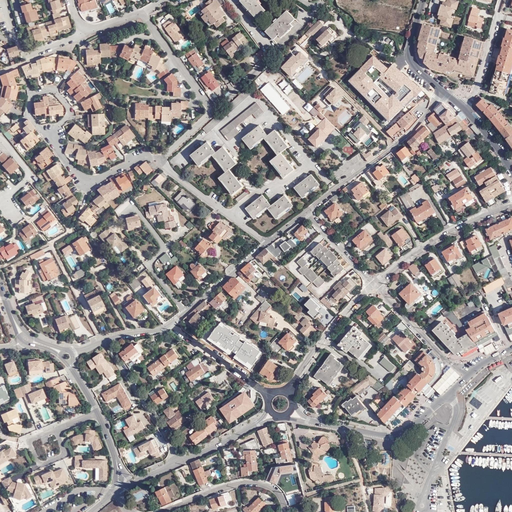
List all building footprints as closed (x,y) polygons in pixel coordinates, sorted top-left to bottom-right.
[(24,14),(27,23),(36,20),(33,9),(32,9),(30,3),(28,4),(27,3),(25,4),(24,2),(25,1),(28,2),(28,0),(18,0),(22,12),(24,12),(24,14)] [(53,10),(57,9),(60,8),(59,4),(58,0),(47,0),(51,11),(53,10)] [(80,0),(81,3),(80,3),(78,3),(80,8),(81,8),(82,12),(90,9),(97,7),(95,0),(90,2),(89,0),(80,0)] [(226,3),(223,0),(213,0),(213,1),(211,2),(210,0),(206,3),(208,6),(205,8),(208,12),(202,16),(209,26),(214,23),(217,27),(226,21),(223,17),(217,9),(216,11),(214,8),(217,6),(219,8),(220,7),(226,3)] [(241,0),(241,1),(256,18),(266,10),(261,5),(257,1),(258,0),(257,0),(241,0)] [(442,19),(441,25),(448,27),(450,18),(452,19),(455,9),(453,8),(455,0),(448,0),(447,3),(445,2),(444,6),(441,5),(438,15),(441,16),(440,19),(442,19)] [(226,15),(220,7),(219,8),(217,9),(223,17),(226,15)] [(473,7),(469,21),(472,22),(471,26),(476,28),(477,26),(482,28),(484,19),(478,17),(481,10),(473,7)] [(199,13),(202,16),(208,12),(205,8),(203,10),(199,13)] [(289,22),(293,18),(287,11),(278,20),(277,19),(275,22),(266,32),(272,38),(277,34),(279,35),(281,38),(284,35),(283,34),(289,28),(290,29),(293,26),(291,24),(289,22)] [(60,18),(58,12),(53,14),(52,15),(53,20),(57,31),(63,30),(62,26),(69,24),(67,16),(60,18)] [(52,32),(53,35),(57,33),(57,31),(53,20),(45,23),(46,25),(39,27),(42,38),(49,36),(49,33),(52,32)] [(185,36),(181,31),(180,32),(179,30),(180,29),(174,22),(172,23),(169,21),(163,25),(173,39),(175,37),(178,42),(185,36)] [(320,21),(297,42),(301,45),(306,40),(312,35),(313,35),(324,25),(320,21)] [(38,41),(43,39),(42,38),(39,27),(39,25),(38,24),(26,28),(30,39),(34,38),(37,37),(38,41)] [(443,30),(423,24),(419,38),(439,44),(443,30)] [(321,44),(326,49),(338,37),(333,33),(335,31),(331,27),(317,40),(321,44)] [(490,91),(498,94),(499,89),(501,90),(501,92),(503,93),(511,62),(511,30),(508,29),(490,91)] [(233,51),(234,52),(243,45),(239,40),(243,37),(240,33),(236,35),(236,36),(232,39),(233,41),(230,43),(224,47),(229,54),(233,51)] [(474,75),(484,42),(466,37),(460,60),(461,60),(461,62),(456,61),(457,59),(436,53),(439,44),(419,38),(418,42),(420,42),(418,50),(420,51),(419,54),(419,56),(420,58),(425,60),(423,63),(425,65),(428,67),(442,72),(446,73),(447,71),(453,72),(454,69),(457,70),(474,75)] [(382,39),(381,50),(397,50),(397,40),(382,39)] [(191,45),(188,40),(181,45),(184,50),(191,45)] [(344,51),(351,44),(349,41),(341,48),(344,51)] [(109,44),(99,44),(100,50),(100,57),(109,57),(110,57),(109,54),(109,47),(109,46),(109,44)] [(119,56),(120,56),(128,60),(129,58),(133,49),(124,45),(123,48),(118,46),(117,53),(120,54),(119,56)] [(129,58),(137,62),(139,59),(143,50),(139,49),(136,47),(137,45),(135,45),(133,49),(129,58)] [(139,59),(148,63),(152,54),(153,51),(152,51),(149,50),(147,49),(148,47),(145,46),(143,50),(139,59)] [(6,50),(0,47),(0,56),(0,57),(1,56),(5,58),(8,57),(9,58),(13,57),(19,55),(16,47),(6,50)] [(292,56),(280,67),(291,79),(296,73),(294,71),(302,64),(304,65),(309,60),(296,47),(290,53),(292,56)] [(204,64),(201,59),(200,60),(199,59),(200,58),(194,49),(186,54),(189,58),(188,59),(194,66),(196,65),(199,68),(204,64)] [(93,63),(100,63),(100,57),(100,50),(94,51),(91,51),(91,50),(86,50),(87,62),(93,62),(93,63)] [(255,54),(260,61),(265,56),(260,50),(255,54)] [(148,63),(146,66),(155,70),(155,69),(158,71),(163,65),(159,62),(160,58),(159,58),(157,57),(152,54),(148,63)] [(373,56),(348,80),(388,121),(422,90),(392,64),(388,68),(373,56)] [(59,58),(46,57),(40,59),(42,69),(52,68),(53,70),(56,70),(59,58)] [(76,63),(74,60),(59,58),(56,70),(65,72),(67,70),(68,67),(69,68),(72,70),(76,63)] [(29,64),(21,67),(25,76),(39,73),(39,71),(42,71),(42,69),(40,59),(36,61),(36,63),(31,64),(31,63),(29,64)] [(499,89),(498,94),(505,96),(511,70),(511,62),(503,93),(501,92),(501,90),(499,89)] [(18,68),(1,76),(4,85),(4,86),(17,85),(16,80),(12,81),(11,78),(15,77),(15,76),(20,75),(18,68)] [(84,73),(80,68),(76,72),(81,77),(82,76),(84,73)] [(159,74),(161,77),(168,72),(166,68),(160,73),(159,74)] [(81,77),(76,72),(70,77),(71,79),(66,83),(67,83),(71,87),(69,89),(67,91),(69,94),(80,85),(84,81),(86,80),(82,76),(81,77)] [(213,90),(220,86),(210,72),(202,77),(209,87),(210,86),(213,90)] [(176,88),(176,80),(171,73),(163,79),(167,84),(167,92),(173,92),(173,88),(176,88)] [(470,92),(474,82),(468,80),(467,81),(465,90),(470,92)] [(93,91),(84,81),(80,85),(84,89),(87,86),(91,92),(93,91)] [(268,83),(260,90),(283,115),(290,108),(268,83)] [(17,85),(4,86),(0,97),(5,98),(15,100),(18,86),(17,85)] [(84,89),(80,85),(69,94),(72,97),(73,97),(77,101),(84,95),(85,97),(91,92),(87,86),(84,89)] [(255,90),(250,85),(203,129),(207,134),(255,90)] [(343,96),(336,89),(328,98),(330,101),(328,103),(335,110),(344,101),(341,98),(343,96)] [(97,100),(95,95),(94,95),(87,99),(81,102),(84,108),(89,105),(90,108),(92,112),(101,107),(97,100)] [(0,97),(0,109),(3,112),(4,111),(7,114),(10,110),(9,109),(12,106),(5,99),(5,98),(0,97)] [(47,97),(43,97),(43,100),(43,102),(41,102),(33,103),(35,114),(45,113),(45,112),(49,111),(47,97)] [(52,97),(47,97),(49,111),(49,114),(59,113),(63,113),(62,105),(57,106),(56,101),(52,101),(52,97)] [(477,105),(490,119),(499,112),(492,104),(489,106),(482,99),(477,105)] [(315,101),(312,104),(315,107),(320,112),(323,109),(322,107),(323,106),(321,105),(320,106),(315,101)] [(265,113),(257,102),(221,131),(229,141),(239,133),(235,128),(253,114),(257,119),(265,113)] [(180,110),(188,110),(188,105),(180,105),(180,103),(176,103),(171,103),(171,107),(171,109),(170,116),(180,116),(180,110)] [(148,107),(148,105),(143,105),(140,105),(140,104),(135,104),(135,116),(140,116),(140,117),(148,117),(148,107)] [(148,117),(147,119),(155,120),(155,118),(161,119),(161,107),(161,106),(155,106),(155,107),(148,107),(148,117)] [(170,120),(170,116),(171,109),(167,109),(167,107),(161,107),(161,119),(161,120),(170,120)] [(320,112),(315,107),(310,111),(315,117),(317,115),(320,112)] [(417,116),(411,109),(408,112),(408,113),(414,119),(417,116)] [(448,109),(440,116),(446,123),(455,117),(448,109)] [(399,120),(408,112),(406,110),(397,118),(399,120)] [(329,121),(320,112),(317,115),(323,120),(314,128),(316,131),(308,138),(317,147),(328,137),(328,136),(335,129),(328,122),(329,121)] [(408,113),(408,112),(399,120),(400,120),(408,113)] [(499,112),(490,119),(500,131),(509,124),(499,112)] [(386,132),(393,138),(414,119),(408,113),(400,120),(398,122),(394,125),(390,128),(386,132)] [(431,122),(427,125),(433,132),(437,129),(436,127),(441,122),(434,113),(428,118),(429,118),(428,119),(431,122)] [(104,132),(103,114),(90,114),(91,133),(104,132)] [(462,121),(457,115),(455,117),(446,123),(447,125),(449,129),(459,122),(462,121)] [(352,131),(348,135),(357,144),(360,140),(359,139),(366,133),(368,134),(371,131),(366,126),(370,122),(363,116),(351,127),(355,132),(353,133),(352,131)] [(387,124),(390,128),(393,125),(397,122),(399,120),(395,116),(387,124)] [(31,131),(35,129),(28,119),(24,122),(26,126),(23,128),(28,134),(29,133),(31,131)] [(173,129),(178,135),(186,128),(181,122),(173,129)] [(431,132),(422,122),(416,129),(424,139),(431,132)] [(462,129),(459,122),(449,129),(448,129),(452,135),(462,129)] [(16,124),(10,129),(13,132),(13,133),(19,128),(16,124)] [(92,135),(91,135),(86,130),(85,132),(75,124),(68,133),(77,140),(78,138),(79,137),(86,142),(92,135)] [(511,127),(509,124),(500,131),(506,139),(511,134),(511,127)] [(132,132),(126,125),(111,136),(116,143),(119,140),(121,143),(124,141),(125,142),(130,138),(134,135),(132,132)] [(270,161),(273,165),(274,164),(282,174),(281,175),(284,178),(294,169),(281,153),(289,147),(275,130),(268,135),(260,125),(243,139),(251,149),(254,147),(253,145),(264,137),(265,138),(267,141),(269,140),(277,151),(275,152),(278,155),(270,161)] [(449,129),(447,125),(434,133),(437,140),(440,143),(452,135),(448,129),(449,129)] [(474,125),(471,127),(477,135),(480,133),(474,125)] [(473,132),(467,126),(463,130),(469,136),(473,132)] [(19,128),(26,136),(28,134),(23,128),(19,128)] [(424,139),(416,129),(407,139),(408,141),(408,142),(414,149),(425,140),(424,139)] [(473,132),(469,136),(463,141),(460,144),(460,143),(458,144),(460,148),(468,142),(470,141),(476,136),(473,132)] [(26,136),(20,141),(23,144),(25,142),(30,148),(39,140),(34,134),(31,136),(29,133),(28,134),(26,136)] [(111,136),(106,139),(109,145),(100,149),(102,151),(105,158),(109,156),(109,157),(115,155),(113,151),(111,147),(110,147),(114,144),(118,150),(120,149),(116,143),(111,136)] [(253,145),(254,147),(265,138),(264,137),(253,145)] [(132,140),(130,138),(125,142),(124,141),(121,143),(123,146),(132,140)] [(267,141),(275,152),(277,151),(269,140),(267,141)] [(219,178),(222,181),(223,180),(231,191),(230,192),(232,195),(243,186),(230,169),(237,164),(224,147),(216,152),(208,142),(191,155),(199,166),(202,164),(202,162),(212,154),(213,155),(215,159),(217,158),(225,168),(224,169),(226,172),(219,178)] [(470,145),(468,142),(460,148),(458,150),(463,157),(467,154),(469,156),(472,154),(477,151),(473,146),(472,147),(470,145)] [(65,153),(71,154),(73,152),(74,150),(77,151),(77,152),(77,153),(75,158),(80,159),(83,159),(83,162),(90,164),(86,151),(85,146),(68,143),(67,146),(65,153)] [(46,156),(51,152),(47,147),(39,153),(40,154),(35,158),(38,162),(39,161),(44,168),(51,162),(48,159),(46,156)] [(403,160),(408,157),(411,154),(405,147),(397,153),(403,160)] [(437,155),(431,147),(429,150),(435,157),(437,155)] [(482,152),(480,148),(477,151),(472,154),(474,156),(470,159),(468,157),(464,160),(470,167),(482,159),(479,154),(482,152)] [(97,162),(105,158),(102,151),(95,153),(94,151),(91,152),(90,150),(86,151),(90,164),(97,162)] [(371,152),(363,155),(366,162),(374,158),(371,152)] [(202,162),(202,164),(213,155),(212,154),(202,162)] [(8,173),(16,166),(9,158),(7,161),(3,164),(1,165),(8,173)] [(215,159),(224,169),(225,168),(217,158),(215,159)] [(152,170),(145,161),(141,165),(140,164),(134,168),(139,175),(143,171),(146,175),(152,170)] [(47,171),(52,179),(52,178),(59,174),(61,173),(58,168),(60,167),(57,164),(46,171),(47,171)] [(274,164),(273,165),(281,175),(282,174),(274,164)] [(389,172),(383,165),(380,167),(380,166),(379,166),(377,167),(377,168),(377,170),(374,172),(371,169),(367,172),(377,186),(382,182),(380,180),(389,172)] [(18,167),(16,166),(8,173),(10,175),(18,167)] [(485,182),(496,175),(491,167),(475,177),(480,185),(485,182)] [(43,174),(48,181),(52,179),(47,171),(43,174)] [(52,178),(59,188),(63,185),(65,184),(67,182),(65,179),(63,180),(59,174),(52,178)] [(303,198),(307,195),(306,194),(316,186),(317,187),(320,185),(311,174),(294,188),(303,198)] [(416,183),(420,180),(415,174),(411,177),(412,178),(416,183)] [(164,178),(160,175),(155,180),(159,184),(164,178)] [(466,182),(461,175),(452,180),(457,188),(466,182)] [(504,188),(496,175),(485,182),(488,186),(480,191),(485,200),(493,195),(494,197),(500,194),(499,192),(504,188)] [(115,179),(111,182),(115,188),(118,185),(122,191),(131,185),(125,176),(120,179),(119,176),(115,179)] [(223,180),(222,181),(230,192),(231,191),(223,180)] [(112,199),(119,194),(115,188),(111,182),(104,186),(103,185),(97,190),(99,193),(101,195),(104,199),(109,195),(111,198),(112,199)] [(370,193),(362,182),(352,189),(355,193),(354,194),(359,200),(363,196),(365,198),(370,193)] [(410,191),(422,184),(420,182),(409,189),(410,191)] [(59,188),(57,189),(63,199),(71,193),(66,186),(65,187),(63,185),(59,188)] [(306,194),(307,195),(317,187),(316,186),(306,194)] [(454,210),(455,209),(473,198),(474,197),(472,192),(470,193),(466,187),(449,198),(453,204),(452,205),(454,210)] [(34,200),(35,202),(40,199),(32,190),(29,193),(25,196),(21,199),(27,206),(30,203),(34,200)] [(249,193),(247,191),(236,199),(239,202),(249,193)] [(184,193),(182,192),(175,199),(178,202),(186,210),(188,208),(189,210),(190,210),(193,207),(193,206),(195,204),(192,201),(193,200),(189,197),(188,199),(184,196),(185,194),(184,193)] [(418,222),(422,220),(430,214),(435,212),(428,200),(423,203),(424,205),(417,209),(407,192),(400,196),(409,211),(411,210),(418,222)] [(76,201),(72,193),(71,193),(63,199),(61,200),(63,203),(62,204),(64,207),(63,209),(61,210),(65,216),(69,214),(68,213),(75,208),(73,206),(72,204),(74,202),(76,201)] [(109,206),(106,202),(104,199),(101,195),(97,198),(96,196),(92,199),(93,201),(90,203),(93,207),(91,208),(90,209),(94,212),(103,205),(105,209),(109,206)] [(289,207),(290,208),(293,206),(285,195),(271,206),(263,195),(246,208),(254,219),(268,208),(277,219),(280,216),(279,215),(289,207)] [(473,198),(455,209),(457,212),(474,201),(473,198)] [(164,221),(165,221),(165,216),(169,215),(168,211),(167,205),(162,206),(162,203),(158,204),(149,206),(149,210),(145,211),(146,216),(157,214),(159,222),(164,221)] [(337,215),(338,216),(340,216),(342,215),(343,212),(335,203),(325,211),(332,219),(337,215)] [(90,209),(88,207),(85,211),(81,215),(78,218),(83,222),(84,221),(89,225),(92,222),(93,223),(96,220),(91,215),(94,212),(90,209)] [(280,216),(290,208),(289,207),(279,215),(280,216)] [(50,224),(56,220),(48,209),(41,214),(44,217),(36,223),(43,231),(51,225),(50,224)] [(214,209),(213,209),(209,213),(216,218),(218,215),(220,213),(214,209)] [(390,210),(381,217),(389,227),(402,217),(396,209),(391,212),(390,210)] [(138,220),(137,216),(125,218),(128,230),(133,229),(133,227),(140,226),(138,220)] [(511,217),(499,223),(504,233),(511,229),(511,217)] [(170,220),(165,221),(164,221),(165,228),(175,226),(174,222),(173,219),(170,220)] [(214,239),(219,243),(223,238),(220,236),(226,229),(229,231),(230,230),(220,222),(217,225),(213,222),(209,227),(215,232),(212,236),(211,234),(209,236),(214,239)] [(298,223),(287,232),(292,238),(295,235),(300,240),(303,240),(304,238),(305,236),(303,235),(308,231),(303,225),(301,227),(298,223)] [(491,239),(504,233),(499,223),(487,229),(488,232),(489,235),(491,239)] [(31,225),(25,229),(25,230),(23,232),(19,234),(24,242),(28,240),(28,239),(33,235),(34,236),(37,233),(31,225)] [(403,241),(408,237),(402,228),(392,235),(400,246),(402,245),(405,243),(403,241)] [(360,248),(372,238),(365,230),(354,240),(360,248)] [(109,237),(104,231),(99,235),(104,242),(106,240),(113,248),(116,245),(121,252),(128,247),(121,240),(119,241),(113,233),(109,237)] [(389,242),(391,245),(394,244),(386,233),(384,235),(385,237),(388,240),(389,242)] [(477,248),(481,246),(482,245),(476,235),(466,241),(468,244),(467,245),(470,251),(471,251),(473,255),(479,252),(477,248)] [(210,242),(214,239),(209,236),(205,239),(200,244),(199,243),(198,244),(199,245),(196,249),(197,249),(201,253),(200,254),(203,257),(204,255),(203,254),(211,246),(212,247),(213,245),(210,242)] [(90,249),(82,237),(72,243),(80,255),(90,249)] [(411,241),(408,237),(403,241),(405,243),(402,245),(403,247),(411,241)] [(374,241),(372,238),(360,248),(362,250),(374,241)] [(182,240),(179,243),(185,248),(187,247),(187,246),(187,244),(182,240)] [(277,245),(274,241),(272,243),(266,248),(271,253),(276,250),(274,247),(277,245)] [(313,250),(317,254),(324,247),(320,243),(313,250)] [(0,258),(1,260),(3,258),(4,259),(5,258),(7,261),(18,254),(17,252),(13,246),(12,244),(9,246),(5,249),(4,247),(0,249),(0,258)] [(443,252),(449,261),(457,257),(457,259),(462,256),(455,244),(443,252)] [(317,254),(321,258),(328,251),(324,247),(317,254)] [(271,253),(266,248),(257,256),(264,264),(271,258),(281,267),(283,265),(271,253)] [(491,251),(494,259),(500,256),(497,248),(491,251)] [(383,264),(392,257),(386,249),(377,256),(383,264)] [(43,250),(30,256),(32,260),(44,254),(43,250)] [(325,263),(332,256),(328,251),(321,258),(325,263)] [(158,259),(163,265),(171,259),(166,253),(158,259)] [(329,267),(336,260),(332,256),(325,263),(329,267)] [(500,256),(494,259),(496,262),(497,265),(503,262),(500,256)] [(297,262),(301,267),(302,268),(305,265),(307,263),(302,257),(297,262)] [(44,272),(40,274),(45,282),(55,276),(57,275),(58,273),(57,270),(51,258),(44,262),(43,260),(39,262),(40,264),(40,265),(42,268),(44,272)] [(443,271),(435,258),(426,265),(434,277),(443,271)] [(340,264),(336,260),(329,267),(333,271),(340,264)] [(250,262),(241,270),(245,273),(249,270),(253,266),(250,262)] [(503,262),(497,265),(499,270),(500,272),(506,269),(505,267),(503,262)] [(202,275),(206,272),(200,264),(197,267),(194,263),(193,263),(191,263),(191,264),(191,266),(193,270),(192,271),(199,280),(203,277),(202,275)] [(420,270),(414,263),(408,267),(414,274),(420,270)] [(344,268),(340,264),(333,271),(337,275),(344,268)] [(303,275),(304,274),(309,269),(305,265),(302,268),(301,267),(298,270),(303,275)] [(175,284),(180,281),(180,280),(179,279),(184,275),(177,266),(167,274),(175,284)] [(253,266),(249,270),(255,276),(256,275),(259,278),(262,275),(253,266)] [(86,274),(83,268),(76,272),(79,278),(86,274)] [(304,274),(308,278),(314,272),(310,268),(309,269),(304,274)] [(20,275),(20,276),(18,279),(18,280),(18,287),(18,293),(28,292),(27,279),(31,272),(26,269),(24,272),(22,271),(20,275)] [(506,269),(500,272),(502,277),(503,279),(509,276),(506,269)] [(241,270),(238,273),(243,278),(247,275),(251,279),(253,277),(255,276),(249,270),(245,273),(241,270)] [(500,272),(499,270),(491,274),(492,277),(489,279),(492,283),(502,277),(500,272)] [(308,278),(312,282),(313,282),(318,276),(314,272),(308,278)] [(455,274),(452,276),(458,285),(459,287),(462,285),(455,274)] [(318,276),(313,282),(319,288),(325,282),(319,276),(318,276)] [(458,285),(452,276),(448,278),(454,288),(458,285)] [(503,279),(507,288),(511,285),(511,281),(509,276),(503,279)] [(502,277),(492,283),(483,287),(487,293),(503,284),(508,295),(510,293),(509,292),(507,288),(503,279),(502,277)] [(140,284),(136,278),(129,283),(134,289),(140,284)] [(232,278),(223,287),(224,288),(234,297),(232,298),(234,299),(235,298),(236,299),(246,287),(237,278),(232,278)] [(348,289),(350,291),(355,286),(348,280),(346,282),(351,286),(348,289)] [(337,284),(346,294),(350,291),(348,289),(351,286),(346,282),(343,285),(339,282),(337,284)] [(410,304),(421,294),(412,283),(400,293),(408,302),(410,304)] [(343,298),(346,294),(337,284),(333,288),(336,291),(332,295),(338,300),(341,296),(343,298)] [(101,290),(99,286),(93,289),(95,294),(101,290)] [(154,298),(157,301),(163,296),(155,287),(153,288),(159,295),(154,298)] [(151,305),(157,301),(154,298),(159,295),(153,288),(144,296),(151,305)] [(260,288),(257,291),(265,300),(269,297),(260,288)] [(91,292),(89,289),(83,292),(93,311),(103,306),(98,295),(95,297),(93,291),(91,292)] [(227,298),(222,292),(215,298),(220,304),(227,298)] [(256,297),(263,303),(265,300),(259,294),(256,297)] [(423,296),(421,294),(410,304),(412,306),(423,296)] [(116,295),(111,298),(115,305),(121,301),(116,295)] [(40,296),(31,299),(32,303),(25,306),(28,315),(31,314),(32,316),(44,311),(47,310),(44,302),(42,302),(40,296)] [(143,309),(133,296),(126,302),(127,303),(124,305),(133,317),(143,309)] [(215,303),(209,298),(206,300),(210,303),(213,306),(215,303)] [(320,307),(311,298),(305,304),(310,310),(308,312),(315,318),(320,313),(317,310),(320,307)] [(321,302),(330,310),(334,307),(325,298),(321,302)] [(511,300),(508,303),(510,308),(499,314),(508,334),(511,332),(511,300)] [(206,311),(213,306),(210,303),(207,305),(206,302),(205,301),(200,305),(186,317),(196,328),(205,318),(205,317),(204,316),(202,317),(198,313),(198,311),(199,311),(203,308),(206,311)] [(376,326),(376,325),(380,322),(383,318),(380,314),(381,313),(374,304),(366,311),(370,316),(368,318),(376,326)] [(242,308),(235,316),(239,320),(246,311),(243,308),(242,308)] [(467,329),(450,308),(449,309),(443,314),(447,318),(448,317),(455,324),(456,323),(465,335),(458,339),(455,335),(456,334),(452,330),(451,331),(449,329),(450,328),(446,323),(445,325),(442,322),(434,329),(455,352),(459,350),(460,352),(462,354),(478,345),(467,329)] [(260,311),(258,309),(250,318),(256,323),(258,322),(258,320),(268,323),(267,326),(273,327),(275,319),(269,317),(270,313),(260,311)] [(492,342),(500,337),(488,316),(487,317),(485,313),(480,316),(467,323),(470,328),(467,329),(478,345),(483,353),(486,354),(496,349),(492,342)] [(60,318),(65,330),(69,328),(67,323),(64,316),(60,318)] [(60,332),(65,330),(60,318),(55,319),(58,327),(60,332)] [(307,336),(309,335),(315,329),(310,323),(311,322),(306,318),(301,323),(304,326),(301,330),(307,336)] [(221,322),(208,339),(252,370),(264,353),(221,322)] [(343,342),(341,341),(338,345),(347,352),(349,350),(359,358),(370,344),(361,335),(363,333),(354,326),(350,330),(352,331),(343,342)] [(455,352),(434,329),(433,330),(455,355),(460,352),(459,350),(455,352)] [(350,330),(341,341),(343,342),(352,331),(350,330)] [(293,345),(296,341),(292,337),(295,335),(291,331),(289,333),(288,333),(279,342),(280,343),(277,345),(281,349),(284,347),(287,350),(288,350),(290,351),(294,347),(293,345)] [(413,345),(408,339),(407,340),(404,337),(406,336),(402,331),(397,336),(396,335),(393,338),(406,352),(413,345)] [(379,341),(386,335),(383,332),(376,338),(379,341)] [(387,335),(380,342),(384,346),(391,339),(387,335)] [(138,351),(135,346),(133,343),(120,354),(125,361),(130,357),(138,351)] [(138,343),(135,346),(138,351),(130,357),(132,360),(143,351),(138,343)] [(370,344),(359,358),(361,360),(372,345),(370,344)] [(173,349),(160,358),(166,366),(179,356),(173,349)] [(410,360),(407,363),(428,383),(430,384),(436,378),(439,375),(441,372),(441,368),(440,364),(438,359),(436,356),(433,358),(428,353),(426,350),(415,360),(419,364),(420,363),(424,367),(424,370),(424,371),(423,372),(410,360)] [(88,362),(91,367),(96,364),(102,373),(105,372),(109,378),(115,374),(108,364),(101,353),(88,362)] [(321,367),(314,376),(319,379),(320,378),(328,383),(342,364),(334,358),(336,357),(331,353),(325,362),(321,368),(321,367)] [(395,367),(384,357),(379,362),(391,372),(395,367)] [(166,366),(160,358),(148,368),(153,376),(166,366)] [(29,370),(42,368),(45,368),(46,372),(51,372),(51,370),(54,370),(53,363),(50,363),(49,361),(42,362),(41,360),(35,361),(34,359),(28,360),(28,361),(28,362),(29,370)] [(262,371),(265,374),(268,376),(268,377),(269,379),(270,379),(272,379),(273,379),(274,378),(275,376),(274,374),(272,373),(277,366),(269,360),(262,371)] [(5,366),(4,366),(7,375),(18,371),(13,361),(5,364),(5,366)] [(407,363),(403,367),(395,375),(398,378),(402,374),(403,375),(408,375),(410,373),(411,374),(409,376),(409,381),(410,382),(409,382),(410,383),(408,385),(409,386),(408,388),(416,396),(428,383),(407,363)] [(96,364),(91,367),(92,369),(96,367),(100,374),(102,373),(96,364)] [(191,381),(205,372),(199,364),(186,373),(191,381)] [(344,365),(342,364),(328,383),(329,385),(344,365)] [(452,367),(433,387),(442,395),(460,376),(452,367)] [(369,375),(351,390),(354,393),(356,391),(360,395),(365,390),(364,388),(369,384),(380,392),(384,386),(369,375)] [(395,375),(384,386),(389,391),(393,387),(393,382),(395,381),(398,378),(395,375)] [(53,379),(45,383),(47,388),(53,386),(55,392),(59,392),(58,399),(72,399),(71,406),(80,406),(72,391),(69,391),(69,390),(65,381),(60,383),(55,385),(53,379)] [(107,402),(112,399),(111,397),(118,393),(122,400),(120,401),(124,408),(132,403),(121,382),(102,393),(107,402)] [(26,383),(18,387),(21,395),(26,393),(29,401),(29,402),(43,396),(40,388),(30,392),(29,389),(26,383)] [(159,387),(156,389),(149,394),(151,397),(161,390),(159,387)] [(329,397),(321,387),(313,394),(314,395),(308,401),(314,407),(323,399),(325,401),(329,397)] [(161,390),(151,397),(156,405),(169,396),(164,388),(161,390)] [(396,397),(406,406),(416,396),(408,388),(407,389),(405,388),(404,390),(403,389),(396,397)] [(244,391),(219,409),(229,424),(255,406),(244,391)] [(202,409),(215,399),(209,392),(196,402),(202,409)] [(111,397),(112,399),(117,396),(120,401),(122,400),(118,393),(111,397)] [(361,410),(365,406),(359,399),(357,396),(353,399),(352,398),(348,402),(347,401),(343,404),(345,407),(351,414),(355,411),(356,412),(360,409),(361,410)] [(388,425),(406,406),(396,397),(395,396),(383,409),(380,406),(375,401),(373,400),(370,404),(385,422),(388,425)] [(378,398),(375,401),(380,406),(383,403),(378,398)] [(168,417),(174,413),(169,406),(163,410),(168,417)] [(453,412),(440,406),(435,419),(448,425),(453,412)] [(19,416),(16,408),(0,414),(4,422),(6,421),(8,425),(7,426),(9,430),(19,432),(20,432),(21,425),(20,425),(21,422),(19,421),(17,416),(19,416)] [(173,429),(186,420),(181,412),(168,422),(173,429)] [(144,427),(141,421),(138,422),(134,415),(126,419),(130,427),(124,430),(128,437),(144,427)] [(213,416),(203,423),(205,426),(203,427),(208,434),(216,427),(214,424),(217,422),(213,416)] [(196,444),(208,434),(203,427),(188,438),(193,444),(195,443),(196,444)] [(264,446),(273,443),(267,427),(258,431),(264,446)] [(94,431),(85,430),(85,435),(83,435),(79,434),(72,437),(75,444),(79,442),(84,443),(85,441),(88,441),(91,442),(91,444),(93,448),(100,445),(96,436),(94,436),(94,431)] [(397,460),(405,470),(407,467),(411,453),(423,434),(420,431),(397,460)] [(312,445),(312,447),(313,449),(311,451),(313,453),(314,459),(313,461),(318,461),(318,459),(318,456),(323,452),(324,451),(327,451),(330,447),(330,445),(328,444),(328,439),(325,437),(321,438),(319,442),(319,443),(316,443),(314,442),(312,445)] [(134,449),(137,455),(142,452),(144,455),(146,454),(147,455),(151,453),(154,458),(161,454),(157,447),(159,446),(155,438),(134,449)] [(255,439),(244,444),(248,451),(255,450),(259,449),(255,439)] [(285,450),(290,448),(288,442),(279,445),(281,455),(285,454),(285,450)] [(0,451),(0,463),(15,454),(11,447),(3,452),(2,450),(0,451)] [(293,461),(290,448),(285,450),(285,454),(281,455),(282,457),(276,459),(277,463),(287,462),(293,461)] [(248,451),(244,451),(245,456),(246,456),(247,460),(256,459),(255,450),(248,451)] [(391,466),(391,451),(379,451),(379,466),(391,466)] [(204,472),(200,459),(191,463),(191,464),(200,486),(208,482),(207,477),(212,475),(210,470),(204,472)] [(106,461),(74,460),(74,466),(82,466),(82,467),(99,467),(99,479),(106,480),(106,461)] [(332,476),(326,476),(324,476),(321,472),(320,468),(320,467),(320,465),(319,463),(313,462),(309,470),(311,479),(316,482),(318,479),(320,482),(327,481),(334,480),(334,478),(332,476)] [(257,471),(257,464),(247,465),(247,467),(241,468),(241,471),(239,471),(239,472),(239,477),(243,476),(249,475),(249,476),(254,475),(254,471),(257,471)] [(298,473),(296,464),(271,467),(266,481),(276,485),(281,475),(298,473)] [(50,480),(51,481),(53,487),(63,483),(63,481),(68,479),(63,468),(53,472),(53,470),(43,474),(43,473),(34,477),(37,485),(41,483),(41,484),(45,482),(50,480)] [(9,477),(2,481),(6,489),(9,490),(9,491),(14,492),(13,497),(20,499),(25,496),(26,499),(31,496),(24,484),(17,481),(17,483),(15,482),(11,481),(9,477)] [(388,493),(390,490),(384,486),(383,486),(382,487),(373,489),(374,491),(376,496),(376,503),(375,503),(375,506),(377,506),(376,511),(382,511),(383,503),(386,503),(387,495),(388,495),(388,493)] [(163,505),(172,501),(165,487),(156,491),(163,505)] [(219,497),(218,495),(218,494),(208,498),(209,501),(210,500),(212,509),(227,504),(224,495),(219,497)] [(247,507),(243,510),(245,511),(257,511),(266,504),(260,497),(248,508),(247,507)] [(334,511),(335,497),(325,497),(325,511),(334,511)]
